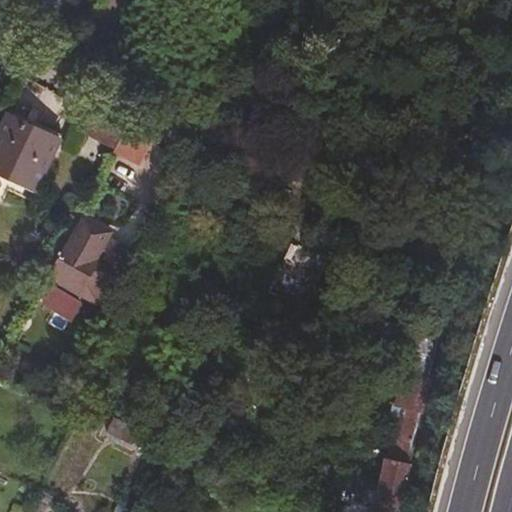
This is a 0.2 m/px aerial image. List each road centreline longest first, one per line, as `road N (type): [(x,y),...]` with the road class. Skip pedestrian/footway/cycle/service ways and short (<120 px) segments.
road 1 (residential): [(0,25),(55,69),(471,265)]
road 2 (trunk): [(511,320),(458,511)]
